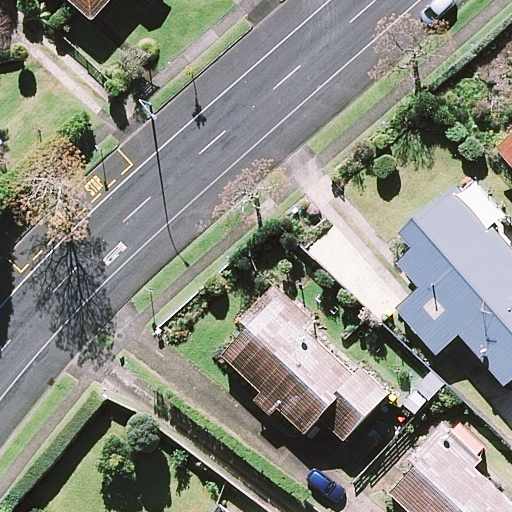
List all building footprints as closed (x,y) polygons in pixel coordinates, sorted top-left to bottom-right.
[(441,248),(412,266),(510,367),(511,365),(511,199),(474,153),(417,213),(441,248)] [(420,358),(311,245),(249,298),(271,314),(241,328),(284,385),(304,371),(333,393),(340,384),(368,405),(420,358)] [(511,390),(482,369),(410,459),(473,511),(511,511),(511,435),(500,424),(511,405),(511,390)] [(417,422),(449,389),(430,370),(398,402),(417,422)] [(355,511),(356,511),(312,477),(294,497),(271,481),(249,509),(215,488),(195,511),(355,511)]
